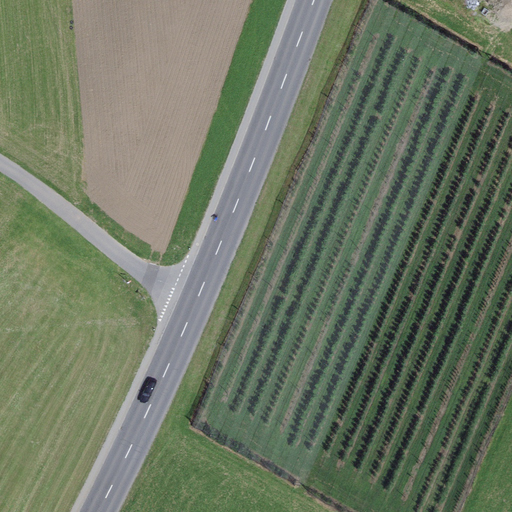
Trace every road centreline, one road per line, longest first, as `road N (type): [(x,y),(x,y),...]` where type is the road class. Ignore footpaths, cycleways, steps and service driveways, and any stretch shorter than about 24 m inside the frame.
road 1 (primary): [(315,0),(196,296)]
road 2 (residential): [(196,296),(150,277),(0,162)]
road 3 (primary): [(196,296),(96,511)]
